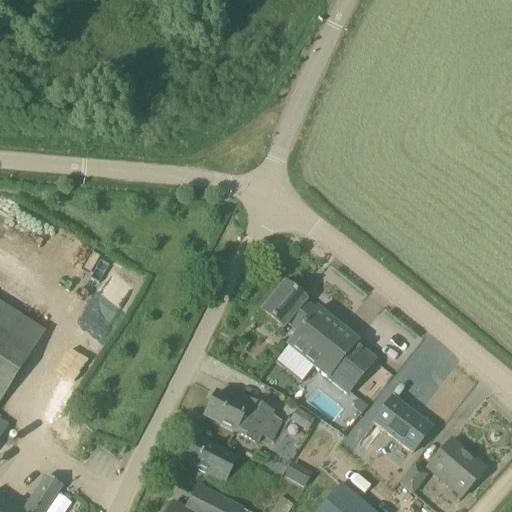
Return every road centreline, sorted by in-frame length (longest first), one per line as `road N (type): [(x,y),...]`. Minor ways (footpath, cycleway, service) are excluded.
road 1 (unclassified): [(116,511),(268,197)]
road 2 (tertiary): [(511,389),(268,197)]
road 3 (unclassified): [(0,158),(215,179),(268,197)]
road 4 (unclassified): [(268,197),(278,153),(345,0)]
